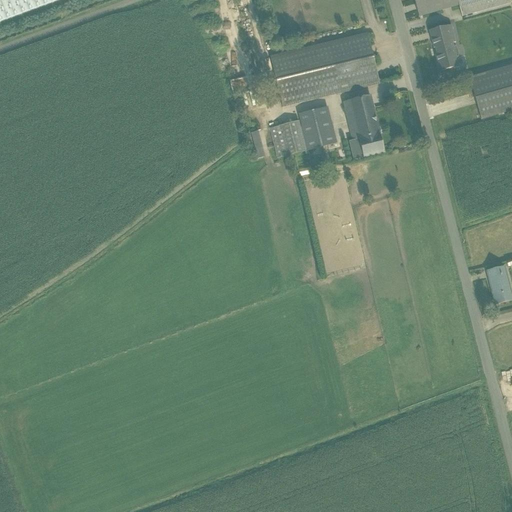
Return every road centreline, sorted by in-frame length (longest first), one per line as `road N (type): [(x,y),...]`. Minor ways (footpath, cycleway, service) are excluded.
road 1 (unclassified): [(394,0),(511,461)]
road 2 (unclassified): [(0,48),(130,0)]
